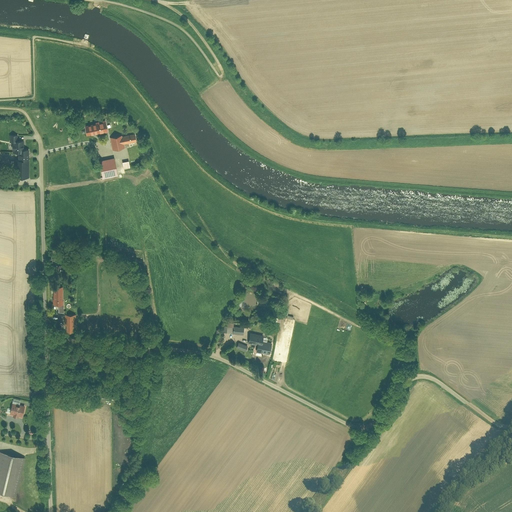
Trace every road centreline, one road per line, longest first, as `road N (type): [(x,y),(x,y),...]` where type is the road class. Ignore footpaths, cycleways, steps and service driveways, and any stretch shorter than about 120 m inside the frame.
road 1 (unclassified): [(511,429),(425,378),(413,378),(379,423),(367,427),(348,425),(215,356),(45,338)]
road 2 (unclassified): [(38,136),(45,338)]
road 3 (unclassified): [(45,338),(50,511)]
